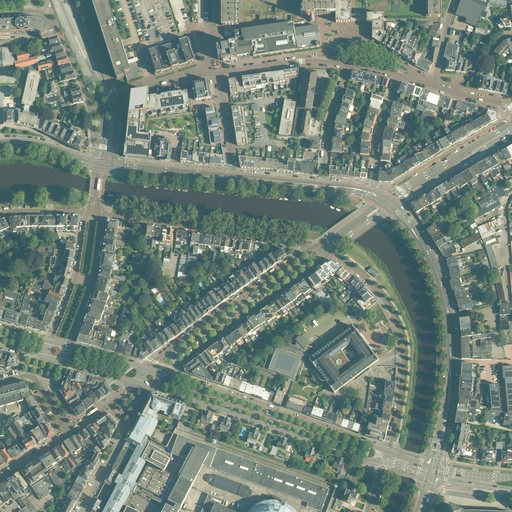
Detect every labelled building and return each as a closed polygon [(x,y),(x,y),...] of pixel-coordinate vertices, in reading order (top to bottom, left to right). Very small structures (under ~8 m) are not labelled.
[(128,64),(112,13),(107,0),(95,0),(96,2),(92,3),(113,67),(114,71),(117,79),(125,76),(124,73),(125,73),(130,71),(128,64)] [(336,14),(335,0),(221,0),(222,26),(236,26),(236,0),(302,0),(303,16),(314,16),(314,14),(330,14),(330,11),(335,11),(335,14),(336,14)] [(383,23),(383,21),(383,18),(386,18),(428,18),(440,18),(441,18),(441,0),(335,0),(336,14),(336,18),(351,18),(367,18),(367,21),(367,23),(372,23),(383,23)] [(461,0),(455,15),(467,20),(465,23),(476,28),(480,16),(483,8),(461,0)] [(489,0),(461,0),(483,8),(486,9),(488,5),(489,0)] [(506,2),(498,0),(489,0),(488,5),(501,9),(507,8),(506,2)] [(383,21),(383,18),(383,15),(367,15),(367,18),(367,21),(367,23),(372,23),(372,39),(380,44),(385,34),(383,33),(383,23),(383,21)] [(500,20),(501,22),(503,25),(505,27),(505,28),(510,27),(509,23),(508,18),(500,20)] [(13,31),(16,30),(16,31),(17,31),(18,31),(18,32),(19,32),(20,32),(21,32),(21,31),(22,31),(23,31),(23,30),(24,30),(27,29),(27,32),(30,31),(30,32),(30,33),(32,33),(33,33),(34,33),(35,33),(36,33),(36,34),(37,34),(38,35),(38,36),(41,39),(42,39),(55,36),(56,36),(54,32),(53,30),(52,29),(52,28),(51,27),(50,26),(49,25),(48,24),(47,23),(45,22),(44,21),(43,20),(43,21),(43,22),(41,21),(40,20),(38,20),(37,19),(36,19),(34,19),(33,19),(31,19),(30,19),(26,19),(26,21),(23,21),(22,21),(21,21),(21,20),(20,20),(19,20),(18,21),(17,21),(16,21),(16,22),(13,22),(12,20),(9,21),(9,20),(9,19),(0,19),(0,34),(10,34),(10,33),(13,33),(13,31)] [(317,26),(294,29),(293,23),(234,33),(235,39),(234,40),(235,44),(220,46),(220,48),(217,48),(217,49),(217,52),(219,60),(222,60),(222,61),(238,59),(253,56),(253,57),(320,47),(320,44),(317,26)] [(477,27),(475,33),(486,36),(490,37),(491,31),(491,30),(477,27)] [(401,41),(396,53),(401,56),(408,43),(410,37),(411,37),(413,32),(410,31),(409,33),(408,33),(406,37),(407,37),(406,41),(402,39),(401,41)] [(386,47),(391,36),(388,35),(389,33),(387,32),(385,36),(381,44),(386,47)] [(391,50),(397,37),(398,33),(396,32),(394,37),(391,36),(386,47),(391,50)] [(468,43),(467,47),(468,47),(469,48),(471,49),(471,50),(472,50),(480,55),(484,49),(474,43),(474,40),(482,41),(483,35),(474,33),(470,33),(468,43)] [(59,44),(56,36),(56,37),(48,39),(48,40),(43,41),(44,45),(41,46),(41,48),(59,44)] [(413,53),(415,48),(419,38),(415,36),(414,38),(410,37),(408,43),(401,56),(410,61),(413,53)] [(401,41),(402,39),(397,37),(391,50),(396,53),(401,41)] [(154,69),(156,75),(162,73),(162,72),(171,69),(172,70),(180,67),(180,66),(189,63),(190,64),(196,62),(194,55),(193,55),(191,47),(192,47),(191,44),(190,44),(189,39),(182,41),(149,52),(151,56),(150,56),(154,68),(154,69)] [(423,51),(416,65),(415,66),(428,73),(434,63),(436,64),(439,49),(438,49),(440,42),(433,41),(432,48),(431,48),(429,59),(428,59),(427,61),(424,60),(428,52),(423,50),(423,51)] [(511,50),(510,51),(506,41),(504,42),(499,48),(505,53),(508,59),(511,57),(511,50)] [(63,51),(59,44),(41,48),(42,51),(47,50),(48,54),(63,51)] [(458,47),(447,44),(444,57),(443,64),(447,64),(446,71),(455,72),(455,66),(456,66),(457,59),(458,59),(458,56),(456,56),(458,47)] [(0,66),(14,65),(13,48),(13,47),(0,48),(0,66)] [(416,65),(423,51),(415,48),(413,53),(410,61),(416,65)] [(505,53),(499,48),(493,54),(499,57),(506,60),(506,59),(508,59),(505,53)] [(27,51),(25,52),(21,52),(16,54),(17,61),(18,62),(28,59),(27,51)] [(66,57),(63,51),(48,54),(46,54),(47,58),(55,56),(56,59),(56,60),(66,57)] [(48,62),(48,61),(47,58),(46,54),(28,59),(18,62),(17,61),(14,62),(16,69),(27,67),(36,64),(48,62)] [(69,64),(66,57),(56,60),(56,59),(48,61),(48,62),(36,64),(38,70),(38,71),(69,64)] [(459,60),(456,72),(461,73),(464,61),(464,59),(460,57),(459,60)] [(471,69),(478,59),(475,58),(470,57),(469,60),(468,62),(467,68),(471,69)] [(73,72),(69,65),(56,68),(58,75),(73,72)] [(299,70),(284,72),(285,82),(285,84),(290,83),(290,79),(297,78),(299,70)] [(485,91),(488,78),(490,71),(487,70),(486,76),(482,76),(481,77),(480,77),(480,81),(478,80),(478,81),(477,81),(477,82),(477,83),(477,84),(479,85),(478,90),(485,91)] [(316,81),(317,74),(318,73),(317,73),(306,71),(305,71),(305,72),(304,80),(303,88),(300,87),(299,93),(302,94),(299,109),(311,112),(312,111),(311,111),(312,105),(313,104),(312,104),(313,97),(314,97),(315,89),(316,81)] [(40,115),(34,113),(34,115),(28,114),(30,107),(33,108),(40,75),(28,72),(22,101),(20,107),(24,107),(22,112),(15,111),(15,124),(37,130),(40,115)] [(76,79),(73,72),(58,75),(58,76),(59,80),(58,81),(59,83),(76,79)] [(356,82),(358,73),(352,72),(349,81),(353,82),(352,86),(348,85),(346,88),(353,91),(356,82)] [(362,83),(364,74),(358,73),(356,82),(358,83),(358,82),(362,83)] [(362,83),(362,84),(367,86),(368,84),(371,75),(364,74),(362,83)] [(374,85),(377,77),(373,76),(371,75),(368,84),(372,85),(374,85)] [(380,87),(383,78),(377,77),(374,85),(377,86),(380,87)] [(383,98),(389,80),(390,80),(383,78),(380,87),(383,88),(381,93),(379,92),(377,96),(383,98)] [(492,93),(495,80),(488,78),(485,91),(492,93)] [(244,90),(243,83),(240,83),(239,79),(228,81),(231,95),(245,93),(244,90)] [(211,98),(209,81),(209,80),(203,81),(203,82),(193,84),(195,100),(211,98)] [(499,94),(501,81),(495,80),(492,93),(499,94)] [(506,95),(508,86),(508,82),(506,81),(502,80),(501,81),(499,94),(506,95)] [(61,93),(58,84),(57,85),(57,84),(58,83),(58,82),(57,82),(56,81),(52,82),(52,83),(48,84),(46,84),(47,90),(45,91),(43,97),(54,96),(61,93)] [(404,97),(408,86),(401,83),(397,95),(401,96),(400,100),(403,101),(404,97)] [(410,103),(415,88),(408,86),(404,97),(408,99),(407,102),(410,103)] [(418,102),(422,91),(415,88),(410,103),(413,104),(414,101),(418,102)] [(81,95),(79,89),(66,92),(63,93),(64,98),(64,99),(81,95)] [(354,99),(356,93),(346,89),(344,96),(354,99)] [(423,110),(429,93),(422,91),(418,102),(418,105),(421,106),(420,109),(423,110)] [(126,146),(125,157),(149,160),(150,156),(150,152),(151,136),(152,131),(168,132),(169,122),(174,121),(177,133),(182,134),(183,134),(183,138),(182,152),(181,155),(224,159),(223,156),(222,149),(215,150),(209,110),(206,110),(190,113),(189,107),(187,92),(183,93),(148,98),(147,107),(133,109),(130,111),(129,123),(128,123),(126,146)] [(47,104),(59,101),(59,100),(62,99),(61,93),(54,96),(43,97),(40,114),(45,115),(46,110),(47,104)] [(431,121),(440,97),(429,93),(423,110),(424,111),(421,118),(431,121)] [(83,103),(82,99),(81,95),(64,99),(64,98),(62,99),(59,100),(59,101),(60,101),(61,107),(83,103)] [(381,105),(383,98),(377,96),(377,97),(371,95),(369,101),(371,102),(381,105)] [(352,106),(354,99),(344,96),(342,102),(351,106),(352,106)] [(440,97),(434,113),(437,114),(438,111),(439,110),(441,111),(445,98),(440,97)] [(442,111),(439,118),(442,119),(444,113),(447,113),(448,109),(451,100),(445,98),(441,111),(442,111)] [(310,120),(312,112),(311,112),(299,109),(297,109),(297,108),(296,108),(296,103),(293,103),(293,101),(285,99),(279,135),(287,136),(292,136),(292,137),(298,138),(307,139),(308,136),(307,136),(309,129),(309,128),(310,120),(311,121),(311,120),(310,120)] [(451,100),(448,109),(449,109),(452,110),(450,115),(451,115),(454,116),(458,102),(451,100)] [(342,102),(339,110),(344,111),(344,110),(349,112),(351,106),(342,102)] [(379,111),(381,105),(371,102),(369,108),(379,111)] [(460,115),(463,104),(458,102),(454,116),(453,118),(454,118),(455,115),(457,115),(458,114),(460,115)] [(415,113),(416,110),(402,106),(394,103),(392,110),(404,114),(405,111),(409,112),(409,111),(415,113)] [(463,104),(461,113),(466,115),(467,114),(467,113),(469,105),(463,104)] [(480,114),(481,108),(478,107),(469,105),(467,113),(467,114),(470,115),(471,113),(472,113),(472,116),(473,115),(474,116),(478,114),(477,113),(479,114),(480,114)] [(377,117),(379,111),(369,108),(367,114),(368,114),(377,117)] [(497,120),(497,112),(481,108),(480,114),(484,115),(487,115),(492,123),(497,120)] [(209,110),(206,110),(207,117),(217,116),(216,109),(209,110)] [(339,110),(337,116),(347,119),(349,112),(344,110),(344,111),(339,110)] [(404,114),(392,110),(390,116),(400,119),(402,120),(404,114)] [(13,111),(3,111),(3,112),(3,125),(14,124),(13,111)] [(48,123),(49,121),(45,119),(44,121),(42,120),(43,115),(45,115),(40,114),(40,115),(37,130),(43,133),(48,123)] [(375,124),(377,117),(368,114),(365,120),(375,124)] [(487,115),(484,115),(479,117),(480,119),(479,120),(483,128),(485,127),(487,126),(492,123),(487,115)] [(346,124),(348,119),(346,119),(347,119),(337,116),(335,123),(335,124),(344,125),(344,126),(348,126),(348,125),(346,124)] [(399,122),(400,119),(390,116),(388,122),(404,128),(405,124),(399,122)] [(483,128),(479,120),(477,119),(473,121),(472,119),(469,121),(468,120),(475,133),(480,130),(481,129),(483,128)] [(55,125),(56,122),(49,120),(49,121),(48,123),(43,133),(49,136),(55,125)] [(373,130),(375,124),(365,120),(363,127),(364,127),(373,130)] [(475,133),(468,120),(465,122),(466,124),(462,127),(468,137),(468,136),(475,133)] [(61,126),(62,125),(56,122),(55,125),(49,136),(55,139),(60,129),(61,126)] [(404,128),(388,122),(386,129),(396,132),(397,129),(403,130),(404,128)] [(444,123),(441,125),(447,135),(444,136),(450,147),(456,144),(448,130),(446,127),(444,123)] [(343,133),(344,126),(344,125),(335,124),(333,131),(343,132),(343,133)] [(468,137),(462,127),(460,128),(458,124),(454,126),(457,131),(453,133),(458,142),(468,137)] [(68,129),(67,129),(61,126),(60,129),(55,139),(62,142),(68,129)] [(77,135),(79,131),(78,129),(76,128),(74,128),(73,128),(69,126),(67,129),(68,129),(62,142),(70,147),(77,135)] [(457,131),(454,126),(450,129),(450,128),(448,130),(456,144),(458,142),(453,133),(457,131)] [(371,136),(373,130),(364,127),(363,131),(362,135),(371,136)] [(401,135),(395,134),(396,132),(386,129),(384,135),(401,139),(401,135)] [(342,139),(343,132),(333,131),(332,139),(341,139),(342,139)] [(450,147),(444,136),(440,138),(437,133),(434,134),(436,137),(444,150),(450,147)] [(77,135),(70,147),(79,152),(82,147),(86,149),(87,148),(89,145),(89,143),(84,141),(85,140),(79,137),(78,138),(77,137),(78,136),(77,135)] [(170,162),(172,146),(171,146),(171,144),(167,143),(167,139),(166,139),(165,138),(160,137),(160,141),(159,141),(159,146),(156,146),(155,152),(158,152),(157,158),(160,158),(160,161),(170,162)] [(444,150),(436,137),(433,139),(435,142),(432,144),(437,154),(441,152),(444,150)] [(432,144),(428,138),(425,140),(427,144),(425,146),(426,148),(432,157),(435,155),(437,154),(432,144)] [(341,145),(342,139),(341,139),(332,139),(332,146),(347,147),(350,147),(351,147),(351,145),(347,145),(347,146),(341,145)] [(319,151),(320,143),(306,142),(306,150),(319,151)] [(420,164),(411,150),(408,144),(407,145),(405,148),(403,150),(407,156),(406,156),(414,168),(420,164)] [(432,157),(426,148),(423,150),(420,144),(417,146),(426,161),(432,157)] [(426,161),(417,146),(411,150),(420,164),(426,161)] [(511,159),(506,149),(500,153),(509,169),(509,170),(510,169),(511,173),(511,172),(511,165),(509,161),(511,159)] [(245,158),(239,158),(240,165),(240,168),(247,169),(248,157),(249,157),(249,153),(246,153),(245,153),(245,158)] [(509,169),(500,153),(493,157),(500,169),(503,167),(506,171),(509,169)] [(224,159),(223,156),(215,155),(214,166),(225,167),(224,159)] [(414,168),(406,156),(400,160),(407,172),(414,168)] [(309,163),(309,160),(310,158),(303,157),(303,160),(301,174),(308,175),(309,163)] [(407,172),(400,160),(398,157),(396,160),(400,167),(397,168),(397,167),(396,168),(401,176),(402,176),(407,172)] [(500,169),(493,157),(489,159),(489,158),(487,160),(496,177),(500,175),(497,170),(500,169)] [(294,173),(294,174),(296,162),(295,162),(296,159),(288,158),(288,162),(287,173),(294,174),(294,173)] [(314,164),(314,161),(309,160),(309,163),(308,175),(317,176),(318,164),(318,158),(316,158),(316,164),(314,164)] [(296,162),(294,174),(295,174),(301,174),(303,160),(296,159),(295,162),(296,162)] [(496,177),(487,160),(486,160),(480,164),(489,179),(491,177),(489,175),(488,176),(487,176),(490,174),(495,183),(499,181),(496,177)] [(288,162),(278,161),(277,161),(276,171),(276,172),(287,173),(288,162)] [(401,176),(396,168),(394,169),(390,163),(387,165),(396,179),(401,176)] [(489,179),(480,164),(476,167),(475,167),(474,167),(480,178),(490,196),(494,202),(498,200),(498,199),(500,197),(495,189),(494,187),(493,187),(488,179),(489,179)] [(396,179),(387,165),(384,167),(387,172),(385,173),(386,176),(385,182),(390,183),(396,179)] [(480,178),(474,167),(468,171),(479,190),(480,193),(484,191),(479,182),(478,182),(477,180),(480,178)] [(479,190),(468,171),(461,175),(467,185),(467,184),(468,186),(471,184),(475,192),(479,190)] [(467,185),(461,175),(455,178),(461,188),(463,191),(465,190),(464,187),(464,186),(466,189),(469,188),(467,185)] [(461,188),(455,178),(451,181),(452,182),(449,183),(458,198),(461,196),(458,189),(461,188)] [(458,198),(449,183),(448,184),(447,183),(443,185),(448,195),(452,193),(455,199),(458,198)] [(448,195),(443,185),(436,189),(442,199),(445,198),(448,201),(451,199),(448,195)] [(507,195),(504,190),(501,186),(495,189),(500,197),(500,199),(507,195)] [(442,199),(436,189),(434,190),(431,193),(431,192),(431,193),(438,204),(443,201),(442,199)] [(438,204),(431,193),(423,197),(430,209),(431,208),(433,213),(436,211),(439,217),(440,218),(444,215),(438,204)] [(501,205),(498,200),(494,202),(490,196),(484,199),(478,203),(482,209),(483,208),(486,213),(501,205)] [(424,212),(430,209),(423,197),(417,201),(424,213),(424,212)] [(424,213),(417,201),(413,204),(411,205),(416,214),(417,215),(424,226),(426,229),(430,227),(432,225),(432,224),(430,221),(424,212),(424,213)] [(29,227),(29,217),(20,218),(20,232),(25,232),(25,244),(30,244),(30,231),(30,227),(29,227)] [(38,229),(38,217),(33,217),(29,217),(29,227),(30,227),(31,227),(31,229),(34,229),(34,231),(38,231),(38,229)] [(48,227),(48,217),(38,217),(38,229),(38,231),(39,231),(46,231),(46,227),(48,227)] [(57,230),(57,217),(48,217),(48,227),(49,227),(49,230),(56,230),(57,230)] [(67,231),(67,217),(57,217),(57,230),(56,230),(56,231),(67,231)] [(76,231),(78,220),(79,218),(78,218),(78,217),(67,217),(67,231),(76,231)] [(20,232),(20,218),(9,219),(10,229),(13,233),(20,232)] [(11,232),(3,220),(0,221),(0,226),(5,236),(11,232)] [(121,227),(122,223),(109,221),(108,221),(107,221),(107,222),(106,230),(118,232),(121,232),(123,232),(124,228),(121,227)] [(442,221),(435,225),(426,231),(432,239),(441,234),(441,233),(439,231),(445,227),(442,221)] [(152,247),(155,228),(148,227),(146,240),(148,240),(148,242),(146,242),(144,253),(151,254),(152,247)] [(161,234),(162,229),(155,228),(152,247),(152,250),(155,250),(155,248),(156,245),(159,245),(160,242),(161,234)] [(491,229),(489,230),(486,231),(483,232),(480,234),(481,239),(482,238),(482,240),(495,235),(493,228),(491,229)] [(168,230),(162,229),(161,234),(160,242),(159,245),(159,246),(165,247),(168,230)] [(120,237),(120,234),(118,234),(118,232),(106,230),(105,239),(120,241),(121,237),(120,237)] [(174,231),(168,230),(165,247),(172,248),(174,231)] [(189,243),(191,234),(183,232),(181,244),(184,244),(184,242),(189,243)] [(435,244),(449,236),(448,235),(447,235),(447,234),(444,236),(442,234),(441,233),(441,234),(432,239),(435,244)] [(198,249),(201,235),(192,234),(189,254),(185,276),(195,274),(195,270),(195,269),(196,264),(199,249),(198,249)] [(204,251),(207,236),(201,235),(198,249),(199,249),(202,249),(202,250),(204,251)] [(449,236),(435,244),(438,249),(448,243),(448,242),(446,243),(445,241),(449,239),(449,238),(451,237),(450,235),(449,236)] [(499,244),(495,235),(482,240),(486,248),(492,246),(499,244)] [(211,251),(213,237),(207,236),(204,251),(207,251),(207,250),(211,251)] [(221,249),(222,239),(213,237),(211,251),(209,262),(213,262),(212,264),(214,264),(214,265),(216,265),(217,263),(219,253),(215,252),(215,248),(221,249)] [(122,249),(123,242),(120,241),(105,239),(104,246),(116,247),(118,247),(118,248),(122,249)] [(229,249),(230,240),(222,239),(221,249),(220,251),(228,252),(229,251),(229,249)] [(74,251),(75,243),(54,240),(53,245),(57,246),(56,249),(74,251)] [(230,240),(229,249),(231,249),(231,250),(232,250),(232,252),(236,252),(238,241),(230,240)] [(236,252),(236,254),(242,255),(243,251),(245,243),(238,241),(236,252)] [(454,246),(456,245),(455,243),(452,244),(450,242),(448,243),(438,249),(441,253),(454,246)] [(253,251),(254,244),(245,243),(243,251),(244,251),(243,251),(247,252),(246,254),(249,254),(249,252),(250,252),(253,251)] [(120,251),(115,250),(116,247),(104,246),(103,253),(119,255),(120,251)] [(452,257),(451,255),(456,254),(456,250),(454,246),(441,253),(443,257),(445,256),(446,258),(446,260),(452,258),(452,257)] [(287,257),(283,249),(279,248),(276,251),(275,249),(270,253),(277,263),(287,257)] [(63,255),(61,255),(60,254),(61,250),(54,249),(50,249),(49,252),(51,252),(51,253),(54,254),(53,257),(59,258),(60,257),(61,256),(63,256),(63,259),(72,261),(73,253),(64,251),(63,255)] [(270,253),(268,251),(266,252),(267,254),(264,256),(272,267),(277,263),(270,253)] [(103,253),(102,261),(124,265),(124,263),(124,262),(119,261),(120,259),(121,260),(121,255),(119,255),(103,253)] [(272,267),(264,256),(262,258),(261,257),(258,258),(267,271),(272,267)] [(50,257),(49,265),(50,266),(51,266),(58,268),(70,270),(72,261),(63,259),(61,259),(61,261),(60,261),(60,262),(59,262),(59,258),(53,257),(50,257)] [(267,271),(258,258),(256,260),(256,259),(253,261),(254,263),(262,274),(267,271)] [(468,260),(447,265),(449,270),(458,268),(458,265),(469,262),(468,260)] [(124,265),(102,261),(101,268),(115,271),(115,272),(117,272),(118,267),(123,268),(123,267),(124,265)] [(334,276),(341,268),(338,265),(332,262),(330,262),(326,265),(334,276)] [(262,274),(254,263),(250,265),(247,267),(256,279),(262,274)] [(334,276),(326,265),(321,269),(329,281),(333,278),(337,284),(339,282),(337,280),(334,276)] [(50,266),(47,272),(53,275),(68,280),(70,270),(58,268),(51,266),(50,266)] [(256,279),(247,267),(244,269),(242,271),(241,271),(250,284),(256,279)] [(370,268),(367,271),(370,274),(370,273),(373,276),(374,275),(376,277),(375,278),(379,274),(372,267),(371,269),(370,268)] [(450,275),(471,270),(470,268),(463,270),(462,267),(458,268),(449,270),(450,275)] [(114,275),(115,272),(115,271),(101,268),(99,276),(114,280),(127,282),(128,278),(114,275)] [(337,280),(346,271),(341,268),(334,276),(337,280)] [(329,281),(321,269),(315,273),(324,285),(329,281)] [(471,272),(471,270),(450,275),(451,280),(461,278),(460,275),(471,272)] [(250,284),(241,271),(235,275),(244,288),(250,284)] [(342,283),(351,274),(350,274),(346,271),(337,280),(339,282),(340,282),(342,283)] [(229,278),(226,273),(224,274),(225,276),(224,276),(227,280),(228,279),(229,280),(224,283),(233,296),(238,292),(229,278)] [(315,273),(307,278),(311,284),(310,285),(313,289),(314,288),(316,291),(324,285),(315,273)] [(348,287),(356,279),(351,274),(342,283),(343,284),(343,285),(344,286),(345,285),(348,287)] [(64,289),(68,280),(53,275),(51,279),(53,280),(53,282),(45,280),(44,282),(64,289)] [(244,288),(235,275),(233,276),(229,278),(238,292),(244,288)] [(113,280),(114,280),(99,276),(97,284),(114,288),(117,289),(119,282),(113,280)] [(62,297),(64,289),(44,282),(30,277),(28,283),(32,285),(32,284),(35,285),(35,286),(39,287),(62,297)] [(451,286),(471,281),(475,280),(474,277),(467,279),(467,280),(464,280),(464,277),(461,278),(451,280),(450,282),(451,286)] [(352,291),(361,283),(356,279),(348,287),(350,290),(348,292),(350,294),(352,291)] [(312,291),(304,281),(297,286),(306,298),(310,295),(309,294),(312,291)] [(472,283),(471,281),(451,286),(452,290),(454,291),(464,289),(464,288),(462,289),(461,286),(472,283)] [(233,296),(224,283),(222,285),(219,287),(218,288),(227,300),(233,296)] [(357,295),(365,288),(361,283),(352,291),(357,295)] [(113,291),(114,288),(97,284),(95,291),(95,292),(115,298),(115,297),(117,292),(113,291)] [(153,289),(150,291),(153,296),(154,298),(161,293),(155,285),(152,287),(153,289)] [(306,298),(297,286),(291,290),(300,302),(306,298)] [(455,296),(476,291),(475,289),(472,290),(471,286),(464,288),(464,289),(454,291),(455,296)] [(39,287),(37,293),(40,294),(59,302),(61,298),(62,297),(39,287)] [(227,300),(218,288),(216,289),(215,287),(210,290),(212,292),(221,304),(227,300)] [(357,295),(354,298),(358,302),(369,292),(365,288),(357,295)] [(300,302),(291,290),(285,295),(294,307),(300,302)] [(12,310),(13,309),(14,310),(18,295),(6,291),(5,293),(3,302),(10,304),(8,310),(4,309),(1,321),(9,323),(12,310)] [(476,293),(476,291),(455,296),(456,301),(470,298),(470,295),(476,293)] [(93,300),(109,305),(109,304),(110,301),(114,302),(114,300),(121,302),(122,302),(121,304),(125,305),(126,301),(122,300),(122,299),(115,297),(115,298),(95,292),(93,300)] [(212,292),(211,292),(206,296),(215,308),(221,304),(212,292)] [(368,301),(374,297),(369,292),(358,302),(357,302),(359,304),(361,303),(363,305),(361,307),(363,310),(370,305),(368,301)] [(59,302),(40,294),(40,296),(38,300),(44,302),(57,308),(59,302)] [(215,308),(206,296),(205,294),(198,299),(197,299),(199,301),(208,314),(215,308)] [(33,299),(33,298),(29,296),(25,295),(20,312),(16,325),(25,328),(28,316),(33,299)] [(294,307),(285,295),(279,299),(286,309),(287,311),(290,308),(291,309),(294,307)] [(197,299),(198,299),(197,298),(195,299),(197,302),(194,305),(195,307),(203,318),(208,314),(199,301),(197,299)] [(458,306),(478,301),(478,299),(471,301),(470,298),(456,301),(458,306)] [(37,316),(39,311),(41,304),(34,303),(35,300),(33,299),(28,316),(25,328),(34,330),(37,316)] [(287,311),(286,309),(279,299),(273,303),(281,315),(282,317),(285,315),(285,314),(288,312),(287,311)] [(339,299),(335,302),(340,308),(344,305),(339,299)] [(118,311),(122,312),(123,309),(109,305),(93,300),(90,307),(106,313),(106,311),(107,312),(109,309),(107,308),(108,307),(118,310),(118,311)] [(478,301),(458,306),(459,312),(473,308),(472,305),(479,303),(478,301)] [(54,314),(57,308),(44,302),(44,303),(45,303),(44,305),(48,307),(46,311),(54,314)] [(281,315),(273,303),(268,307),(275,318),(277,320),(277,321),(278,320),(277,318),(278,317),(277,317),(281,315)] [(511,315),(510,304),(510,303),(506,304),(500,304),(500,306),(499,312),(500,316),(508,315),(511,315)] [(184,308),(187,313),(195,323),(199,320),(190,308),(188,305),(184,308)] [(203,318),(195,307),(194,308),(192,305),(191,306),(190,307),(190,308),(199,320),(203,318)] [(118,317),(111,314),(106,313),(90,307),(86,317),(105,323),(107,324),(107,323),(115,326),(118,317)] [(275,318),(268,307),(260,313),(268,323),(269,324),(270,325),(277,320),(275,318)] [(121,318),(128,320),(134,313),(123,309),(122,312),(123,312),(121,318)] [(20,312),(12,310),(9,323),(16,325),(20,312)] [(195,323),(187,313),(186,314),(183,310),(180,312),(182,314),(191,326),(195,323)] [(40,332),(42,323),(45,313),(39,311),(37,316),(34,330),(40,332)] [(49,325),(54,315),(54,314),(46,311),(45,311),(45,313),(42,323),(49,325)] [(182,314),(180,312),(178,313),(181,317),(179,318),(179,319),(187,329),(191,326),(182,314)] [(268,323),(260,313),(254,317),(263,329),(266,327),(265,326),(269,324),(268,323)] [(509,330),(508,315),(500,316),(500,321),(500,331),(509,330)] [(179,319),(179,318),(178,316),(173,319),(175,322),(176,322),(177,323),(174,324),(181,334),(187,329),(179,319)] [(86,317),(84,322),(98,326),(99,323),(101,324),(101,323),(105,324),(105,323),(86,317)] [(263,329),(254,317),(248,321),(256,332),(259,330),(260,332),(264,330),(263,329)] [(472,320),(471,317),(459,319),(460,326),(481,322),(478,322),(477,320),(472,320)] [(168,329),(161,318),(155,323),(159,328),(158,329),(168,342),(175,338),(168,329)] [(256,332),(248,321),(242,326),(251,339),(252,340),(253,341),(256,339),(252,334),(255,332),(256,332)] [(123,333),(98,326),(84,322),(83,325),(82,329),(96,333),(97,332),(111,336),(112,333),(122,336),(123,333)] [(481,325),(481,322),(460,326),(461,332),(473,330),(472,327),(481,325)] [(46,333),(49,325),(42,323),(40,332),(45,333),(46,333)] [(181,334),(174,324),(173,325),(171,323),(167,325),(169,328),(168,329),(175,338),(181,334)] [(251,339),(242,326),(237,329),(243,338),(246,343),(251,339)] [(335,393),(377,361),(378,361),(370,350),(368,346),(367,345),(364,342),(363,341),(360,337),(353,326),(352,327),(319,352),(317,349),(308,346),(308,345),(308,344),(308,343),(308,342),(308,341),(307,340),(307,339),(306,339),(306,338),(305,338),(304,337),(303,337),(302,337),(301,337),(300,337),(299,337),(298,338),(297,338),(296,339),(296,340),(295,340),(297,342),(296,343),(295,346),(285,343),(277,349),(276,348),(275,351),(273,358),(268,356),(263,368),(269,370),(294,379),(296,374),(300,376),(307,355),(311,356),(311,357),(310,359),(309,359),(317,369),(318,370),(318,371),(317,372),(317,373),(317,374),(317,375),(317,376),(317,377),(318,378),(318,379),(319,379),(319,380),(320,381),(321,381),(322,382),(323,382),(324,382),(325,382),(326,381),(327,382),(327,383),(334,393),(335,393)] [(105,335),(96,333),(82,329),(79,336),(97,341),(97,340),(103,342),(105,335)] [(162,347),(168,342),(158,329),(153,333),(152,333),(162,347)] [(242,339),(243,338),(237,329),(230,335),(238,345),(242,342),(243,343),(244,342),(242,339)] [(156,351),(162,347),(153,334),(152,333),(153,333),(151,330),(150,330),(148,332),(152,338),(149,340),(149,341),(156,351)] [(124,356),(129,340),(130,334),(128,333),(127,334),(126,335),(123,334),(123,333),(122,336),(121,340),(116,353),(124,356)] [(461,338),(461,359),(492,360),(491,334),(461,338)] [(109,351),(113,338),(105,335),(103,342),(101,349),(109,351)] [(238,345),(230,335),(224,339),(231,349),(231,350),(237,358),(239,357),(235,351),(237,350),(235,347),(238,345)] [(101,349),(103,342),(97,340),(97,341),(79,336),(77,342),(101,349)] [(146,338),(141,341),(146,348),(151,355),(154,353),(156,351),(149,341),(149,340),(147,337),(146,338)] [(121,340),(113,338),(109,351),(116,353),(121,340)] [(228,352),(231,350),(231,349),(224,339),(218,343),(226,354),(225,355),(228,358),(230,356),(228,352)] [(133,349),(135,342),(129,340),(124,356),(130,357),(133,349)] [(226,354),(218,343),(213,347),(220,358),(225,355),(226,354)] [(220,358),(213,347),(207,351),(215,362),(220,358)] [(146,348),(144,350),(143,350),(139,349),(139,350),(137,359),(143,361),(145,360),(151,355),(146,348)] [(139,350),(133,349),(130,357),(137,359),(139,350)] [(215,362),(207,351),(203,354),(215,371),(215,370),(214,368),(215,367),(214,366),(217,364),(215,362)] [(6,368),(9,354),(3,353),(0,362),(0,366),(6,368)] [(17,366),(17,357),(9,354),(6,368),(6,369),(17,366)] [(215,371),(203,354),(197,358),(202,365),(207,371),(209,369),(210,370),(212,369),(212,370),(213,370),(214,373),(215,373),(215,371)] [(202,365),(197,358),(185,367),(186,373),(191,374),(202,365)] [(207,371),(202,365),(191,374),(211,382),(212,382),(212,379),(207,371)] [(218,384),(223,370),(224,366),(219,369),(220,370),(219,374),(215,372),(212,382),(218,384)] [(70,381),(73,372),(68,370),(66,371),(64,377),(67,379),(68,380),(68,382),(70,382),(70,381)] [(227,376),(224,375),(226,371),(223,370),(218,384),(224,386),(227,376)] [(240,392),(244,380),(241,379),(243,372),(241,371),(240,373),(239,377),(235,390),(240,392)] [(77,382),(80,374),(73,372),(70,381),(73,381),(72,384),(73,386),(74,386),(74,387),(75,385),(75,386),(78,391),(81,389),(77,382)] [(229,388),(234,375),(233,375),(232,379),(229,378),(230,374),(228,373),(227,376),(224,386),(229,388)] [(85,382),(87,376),(80,374),(77,382),(78,382),(79,382),(83,383),(80,385),(82,389),(88,386),(86,384),(87,384),(85,382)] [(239,377),(234,375),(229,388),(235,390),(239,377)] [(245,394),(249,382),(251,376),(249,375),(247,381),(244,380),(240,392),(245,394)] [(93,382),(94,378),(87,376),(85,382),(87,384),(90,385),(91,382),(93,382)] [(459,391),(471,393),(473,378),(472,378),(461,377),(460,391),(459,391)] [(68,382),(63,380),(63,381),(59,391),(61,394),(69,389),(70,391),(72,390),(70,387),(67,387),(68,385),(67,384),(68,382)] [(111,391),(105,382),(104,381),(100,384),(102,387),(100,388),(105,396),(111,392),(111,391)] [(0,407),(22,401),(22,398),(24,397),(31,410),(38,406),(29,390),(30,390),(28,385),(27,386),(26,382),(18,384),(18,383),(15,384),(15,385),(1,389),(1,388),(0,388),(0,407)] [(251,396),(255,384),(249,382),(245,394),(251,396)] [(394,391),(395,383),(392,383),(384,382),(383,386),(370,384),(370,387),(394,391)] [(105,396),(100,388),(98,385),(97,383),(93,385),(92,385),(90,387),(89,385),(89,386),(89,387),(92,392),(95,390),(96,391),(97,390),(98,391),(93,394),(98,401),(101,399),(105,396)] [(257,398),(261,386),(255,384),(251,396),(257,398)] [(64,399),(74,392),(77,391),(75,388),(74,386),(73,386),(74,388),(72,390),(70,391),(69,389),(61,394),(64,399)] [(98,401),(93,394),(88,386),(83,390),(93,405),(98,401)] [(263,400),(266,390),(265,390),(266,388),(261,386),(257,398),(263,400)] [(268,402),(273,388),(270,387),(268,391),(266,390),(263,400),(268,402)] [(394,391),(370,387),(369,390),(380,391),(379,395),(378,395),(378,396),(393,398),(394,395),(394,391)] [(277,394),(276,394),(273,393),(275,388),(273,388),(268,402),(274,404),(277,394)] [(93,405),(83,390),(82,389),(77,393),(87,409),(93,405)] [(285,394),(278,391),(276,394),(277,394),(274,404),(281,406),(285,394)] [(471,397),(472,393),(459,391),(459,398),(471,400),(471,401),(478,402),(479,398),(471,397)] [(66,401),(76,395),(74,392),(64,399),(66,401)] [(177,478),(164,471),(166,468),(170,460),(172,456),(165,453),(146,443),(149,437),(150,438),(158,422),(156,421),(158,416),(156,415),(157,413),(161,411),(165,413),(164,414),(169,416),(169,417),(180,421),(186,404),(175,401),(160,396),(160,395),(156,394),(156,393),(148,396),(149,397),(147,400),(147,401),(141,413),(140,413),(138,418),(132,431),(131,430),(126,441),(127,441),(112,470),(111,469),(105,480),(106,480),(105,483),(110,486),(112,482),(115,483),(118,485),(103,511),(119,511),(130,492),(133,493),(137,485),(166,500),(177,478)] [(68,405),(78,398),(76,395),(66,401),(68,405)] [(392,404),(393,398),(378,396),(377,398),(382,399),(382,402),(392,404)] [(79,405),(82,403),(78,398),(68,405),(71,409),(78,404),(79,405)] [(290,398),(286,408),(302,413),(305,403),(290,398)] [(470,404),(471,401),(471,400),(459,398),(458,405),(470,407),(471,406),(471,405),(470,404)] [(391,410),(392,404),(382,402),(381,405),(379,404),(373,403),(373,406),(391,410)] [(500,402),(490,403),(490,411),(501,412),(500,402)] [(86,410),(82,403),(79,405),(78,404),(71,409),(76,416),(77,417),(80,415),(80,414),(86,410)] [(315,418),(318,409),(316,408),(318,405),(315,404),(314,404),(313,408),(314,408),(313,410),(312,410),(310,416),(315,418)] [(325,422),(328,413),(326,412),(328,405),(326,405),(325,407),(324,407),(320,420),(325,422)] [(458,406),(457,411),(466,413),(475,415),(476,412),(469,410),(470,407),(458,405),(458,406)] [(320,420),(324,407),(323,406),(323,407),(320,406),(319,409),(318,409),(315,418),(320,420)] [(390,416),(391,410),(373,406),(372,409),(380,410),(380,414),(390,416)] [(35,422),(44,416),(38,407),(30,412),(24,415),(24,416),(27,419),(31,424),(34,422),(35,422)] [(330,423),(334,413),(332,412),(333,408),(331,407),(329,413),(328,413),(325,422),(330,423)] [(310,416),(312,410),(305,408),(303,414),(310,416)] [(344,419),(344,417),(341,416),(343,410),(341,409),(340,411),(335,425),(341,427),(344,419)] [(335,425),(340,411),(338,410),(336,414),(334,413),(330,423),(335,425)] [(457,411),(456,417),(467,419),(468,417),(474,418),(475,416),(477,417),(477,415),(475,415),(466,413),(457,411)] [(495,412),(489,411),(487,417),(487,422),(493,423),(494,418),(495,412)] [(210,417),(211,413),(206,412),(204,417),(203,417),(201,421),(202,421),(201,424),(205,425),(206,422),(210,424),(211,420),(210,420),(211,417),(210,417)] [(354,423),(355,421),(352,420),(355,413),(352,412),(352,414),(351,414),(346,429),(352,431),(355,423),(354,423)] [(346,429),(351,414),(349,413),(347,420),(344,419),(341,427),(346,429)] [(109,440),(117,425),(106,414),(95,422),(99,428),(99,429),(102,431),(105,434),(105,435),(109,440)] [(389,422),(390,416),(380,414),(379,416),(374,415),(368,414),(367,417),(371,418),(377,419),(389,422)] [(505,414),(503,425),(511,426),(511,415),(508,414),(505,414)] [(18,416),(14,419),(7,424),(10,428),(17,436),(21,433),(24,431),(21,427),(24,425),(22,423),(23,422),(20,419),(18,416)] [(49,424),(44,416),(35,422),(40,430),(49,424)] [(360,424),(361,424),(363,418),(360,417),(358,423),(355,422),(356,421),(355,421),(354,423),(355,423),(352,431),(357,433),(360,424)] [(31,424),(27,419),(23,422),(22,423),(24,425),(25,427),(31,424)] [(229,423),(230,420),(226,419),(224,424),(222,423),(220,428),(229,431),(230,427),(230,426),(231,424),(229,423)] [(386,437),(389,422),(377,419),(375,427),(369,424),(368,427),(365,436),(371,438),(379,441),(378,441),(381,442),(381,441),(384,443),(385,439),(386,439),(386,437)] [(41,431),(40,430),(35,422),(34,422),(31,424),(25,427),(29,433),(37,444),(45,440),(40,432),(41,431)] [(97,430),(99,429),(99,428),(98,428),(94,423),(90,425),(95,432),(97,430)] [(54,434),(52,430),(49,424),(40,430),(41,431),(42,431),(47,438),(54,434)] [(365,436),(368,427),(361,424),(360,424),(357,433),(365,436)] [(469,430),(470,426),(466,425),(458,424),(456,431),(457,431),(467,433),(468,429),(469,430)] [(90,425),(86,428),(93,437),(98,434),(97,434),(99,433),(102,431),(99,429),(97,430),(95,432),(90,425)] [(18,438),(17,436),(10,428),(5,432),(16,446),(21,443),(18,438)] [(90,437),(85,429),(79,433),(84,441),(86,439),(89,443),(87,445),(89,447),(91,451),(96,447),(88,438),(90,437)] [(258,433),(259,430),(254,429),(252,434),(250,433),(249,438),(250,438),(249,439),(248,439),(247,443),(252,445),(255,446),(257,441),(256,441),(256,440),(257,440),(259,436),(258,436),(259,434),(258,433)] [(35,445),(25,431),(24,431),(21,433),(31,448),(35,445)] [(468,441),(470,433),(469,433),(468,433),(467,433),(457,431),(456,434),(456,435),(455,437),(456,437),(456,438),(468,441)] [(31,448),(21,433),(17,436),(18,438),(21,443),(21,442),(27,450),(31,448)] [(84,441),(79,433),(74,436),(84,450),(89,447),(87,445),(84,441)] [(106,445),(109,440),(105,435),(103,436),(101,433),(100,434),(99,433),(97,434),(98,434),(102,439),(106,445)] [(203,465),(209,467),(215,448),(178,435),(171,454),(187,459),(177,478),(192,486),(203,465)] [(81,448),(74,437),(69,440),(75,450),(76,452),(76,451),(76,452),(81,448)] [(106,445),(102,439),(99,441),(98,438),(96,439),(96,438),(95,439),(102,449),(104,449),(106,445)] [(277,449),(275,457),(288,462),(289,458),(286,457),(288,453),(282,451),(282,449),(286,450),(287,446),(287,444),(286,443),(287,440),(282,438),(280,444),(279,443),(277,448),(279,448),(278,449),(277,449)] [(467,447),(468,441),(456,438),(456,439),(455,439),(454,441),(455,442),(454,445),(467,447)] [(69,440),(64,443),(70,453),(71,456),(73,458),(75,461),(77,465),(76,466),(70,469),(71,470),(73,474),(73,475),(80,471),(80,470),(79,468),(84,464),(82,460),(80,457),(78,455),(76,452),(76,451),(76,452),(75,450),(69,440)] [(19,455),(13,447),(11,449),(10,447),(11,447),(8,442),(3,445),(7,451),(6,451),(7,452),(12,460),(19,455)] [(21,442),(21,443),(16,446),(21,454),(27,450),(21,442)] [(7,452),(6,451),(1,444),(0,444),(0,455),(5,463),(6,463),(6,464),(12,460),(7,452)] [(69,455),(62,444),(57,447),(62,455),(64,458),(69,455)] [(478,457),(479,450),(474,449),(473,449),(471,448),(467,447),(454,445),(454,446),(453,446),(451,454),(460,456),(460,455),(464,456),(464,458),(475,460),(476,456),(478,457)] [(62,455),(57,447),(55,449),(52,451),(49,452),(57,466),(58,465),(57,463),(59,461),(58,459),(60,457),(62,455)] [(101,455),(96,447),(91,451),(94,454),(98,460),(101,455)] [(221,450),(215,448),(209,467),(214,469),(308,503),(307,507),(320,511),(329,489),(327,488),(221,450)] [(314,453),(315,450),(311,448),(309,454),(307,453),(305,457),(314,460),(315,456),(316,454),(314,453)] [(489,461),(490,451),(487,451),(487,449),(483,449),(482,460),(485,461),(485,462),(487,462),(488,461),(489,461)] [(65,480),(48,453),(37,459),(43,467),(47,472),(51,478),(50,479),(55,486),(56,486),(60,492),(67,483),(68,481),(66,480),(65,480)] [(98,460),(94,454),(90,461),(91,463),(96,465),(98,460)] [(76,466),(70,457),(69,455),(64,458),(65,459),(64,460),(66,462),(70,469),(76,466)] [(91,463),(90,461),(88,457),(82,460),(84,464),(86,467),(93,470),(96,465),(91,463)] [(342,463),(344,460),(339,458),(337,464),(335,463),(333,467),(338,469),(337,472),(341,473),(343,466),(344,464),(342,463)] [(49,477),(42,468),(43,467),(37,459),(20,471),(23,475),(40,500),(50,493),(52,492),(56,490),(48,478),(49,477)] [(70,469),(66,462),(62,464),(64,468),(60,471),(63,475),(67,472),(67,473),(69,472),(71,470),(70,469)] [(88,479),(93,470),(86,467),(85,467),(80,471),(80,470),(80,471),(82,476),(88,479)] [(27,486),(17,473),(13,475),(21,486),(22,487),(24,490),(26,488),(26,487),(27,486)] [(13,475),(10,478),(18,488),(19,489),(22,487),(21,486),(13,475)] [(207,478),(207,479),(207,480),(207,481),(208,482),(209,483),(210,483),(213,484),(212,486),(246,498),(246,497),(247,497),(248,497),(249,497),(250,496),(251,496),(252,495),(252,494),(252,493),(252,492),(252,491),(251,490),(250,489),(249,489),(250,487),(216,475),(216,477),(212,475),(211,475),(210,475),(209,476),(208,477),(207,477),(207,478)] [(83,488),(87,481),(80,478),(78,476),(76,479),(75,478),(74,480),(71,478),(69,481),(70,482),(74,484),(83,488)] [(10,478),(6,480),(12,488),(13,490),(16,493),(17,494),(19,497),(21,500),(26,496),(28,494),(27,492),(23,495),(22,494),(20,491),(19,489),(18,488),(10,478)] [(181,507),(192,486),(177,478),(166,500),(168,501),(176,505),(181,507)] [(12,488),(6,480),(2,483),(6,488),(9,492),(12,490),(12,491),(13,490),(12,488)] [(6,488),(2,483),(0,484),(0,496),(5,503),(6,503),(11,499),(3,490),(6,488)] [(80,494),(83,488),(74,484),(72,487),(68,485),(68,486),(69,487),(68,488),(80,494)] [(80,494),(68,488),(65,487),(64,489),(62,492),(64,493),(65,492),(64,491),(65,489),(70,492),(68,495),(77,500),(80,494)] [(343,496),(341,501),(344,502),(350,504),(352,500),(354,501),(355,499),(356,500),(358,494),(347,490),(344,497),(343,496)] [(73,507),(76,502),(68,497),(67,500),(62,497),(63,495),(60,493),(57,498),(59,500),(61,500),(65,502),(73,507)] [(225,501),(208,494),(201,511),(295,511),(294,510),(292,508),(290,507),(287,505),(286,505),(287,503),(283,501),(282,503),(280,502),(277,502),(274,502),(272,502),(269,502),(266,502),(263,503),(261,504),(258,505),(256,506),(254,508),(252,510),(250,511),(249,511),(235,511),(222,507),(225,501)] [(22,502),(21,500),(19,497),(16,499),(18,502),(23,508),(26,506),(24,504),(22,502)] [(96,511),(102,502),(96,499),(95,499),(90,509),(92,510),(90,511),(96,511)] [(71,511),(73,507),(65,502),(61,500),(60,503),(61,504),(64,505),(63,507),(71,511)]
